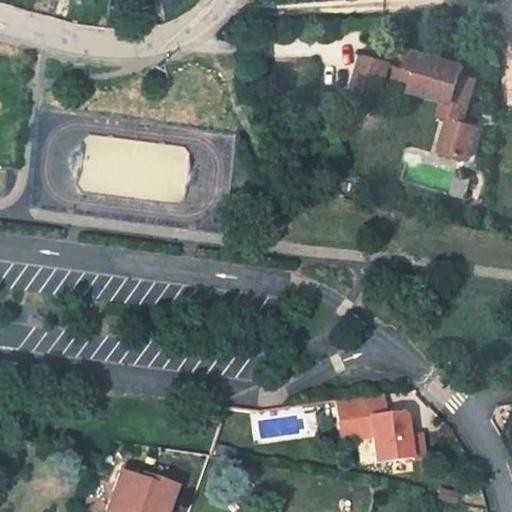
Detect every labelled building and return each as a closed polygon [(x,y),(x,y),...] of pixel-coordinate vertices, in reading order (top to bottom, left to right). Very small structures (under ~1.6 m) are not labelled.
[(460,10),(460,0),(391,0),(392,10),(460,10)] [(395,80),(415,86),(416,80),(409,78),(416,52),(410,50),(405,68),(400,67),(395,80)] [(447,100),(442,117),(451,119),(442,151),(470,159),(480,128),(464,124),(478,79),(464,75),(466,66),(416,52),(409,78),(416,80),(415,86),(413,90),(447,100)] [(367,56),(359,84),(383,91),(391,63),(367,56)] [(79,190),(183,202),(190,146),(86,134),(79,190)] [(382,396),(335,402),(338,425),(369,420),(372,436),(376,465),(424,458),(420,436),(408,438),(405,419),(399,414),(385,416),(382,396)] [(338,425),(340,440),(372,436),(369,420),(338,425)] [(115,472),(101,511),(165,511),(175,485),(141,473),(138,480),(115,472)]
